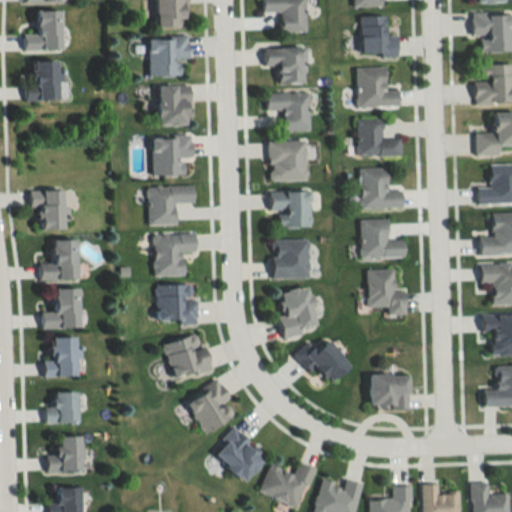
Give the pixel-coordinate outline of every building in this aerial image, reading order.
[(153,0),(153,25),(184,25),(184,0),(153,0)] [(258,0),(259,12),(279,11),(279,33),(303,32),(302,0),(258,0)] [(21,50),(58,50),(58,10),(34,10),(34,34),(21,34),(21,50)] [(510,11),(468,12),(469,36),(477,36),(477,52),(511,52),(510,11)] [(357,16),(358,55),(394,55),(394,37),(383,37),(383,16),(357,16)] [(145,36),(146,76),(179,75),(179,59),(186,59),(185,36),(145,36)] [(275,83),(302,83),(302,47),(262,47),(262,65),(275,65),(275,83)] [(56,60),(31,60),(31,83),(23,83),(23,100),(56,100),(56,60)] [(511,63),(471,64),(472,103),(511,103),(511,63)] [(353,68),(354,108),(396,107),(396,90),(383,90),(383,67),(353,68)] [(156,126),(188,126),(187,85),(155,86),(156,126)] [(263,110),(279,110),(279,131),(306,131),(306,92),(262,92),(263,110)] [(471,154),(496,154),(496,145),(511,145),(511,111),(491,112),(491,133),(471,133),(471,154)] [(354,155),(397,156),(398,138),(379,138),(379,120),(354,120),(354,155)] [(189,157),(189,135),(148,136),(149,175),(182,174),(181,157),(189,157)] [(265,141),(265,181),(303,181),(303,141),(265,141)] [(511,163),(486,164),(486,186),(474,187),(474,204),(511,202),(511,163)] [(356,208),(399,208),(399,189),(385,189),(385,168),(356,168),(356,208)] [(144,186),(144,224),(173,224),(173,202),(191,202),(190,185),(144,186)] [(61,228),(61,189),(26,189),(26,207),(37,207),(37,228),(61,228)] [(275,227),(307,227),(307,190),(267,190),(267,211),(275,211),(275,227)] [(476,236),(476,254),(511,252),(511,211),(488,212),(488,236),(476,236)] [(356,219),(356,258),(401,257),(401,239),(384,239),(384,219),(356,219)] [(180,275),(180,252),(192,252),(192,233),(150,234),(150,275),(180,275)] [(37,279),(74,278),(73,239),(49,239),(49,262),(36,262),(37,279)] [(269,278),(306,278),(306,239),(269,239),(269,278)] [(488,304),(511,303),(511,262),(476,263),(476,282),(488,282),(488,304)] [(363,270),(364,306),(384,305),(385,314),(402,314),(402,291),(391,291),(390,269),(363,270)] [(193,323),(193,284),(154,284),(154,323),(193,323)] [(39,328),(77,327),(76,287),(51,288),(52,311),(39,311),(39,328)] [(273,292),(281,336),(314,330),(306,287),(273,292)] [(511,355),(511,313),(479,313),(479,334),(489,334),(489,355),(511,355)] [(210,369),(199,332),(160,343),(171,381),(210,369)] [(40,359),(40,376),(75,376),(75,336),(49,337),(49,359),(40,359)] [(293,352),(324,385),(347,364),(323,338),(312,348),(305,341),(293,352)] [(481,407),(511,405),(511,364),(492,365),(493,389),(480,389),(481,407)] [(367,374),(367,407),(405,407),(405,374),(367,374)] [(182,401),(203,434),(235,413),(214,380),(182,401)] [(42,422),(75,422),(75,392),(51,392),(51,406),(42,406),(42,422)] [(233,427),(210,451),(241,481),(264,457),(233,427)] [(44,471),(79,471),(79,436),(54,436),(54,454),(44,454),(44,471)] [(268,464),(256,491),(295,508),(312,468),(296,461),(291,474),(268,464)] [(352,511),(359,483),(342,479),(340,485),(319,479),(310,511),(352,511)] [(467,482),(468,511),(504,511),(504,493),(484,494),(484,482),(467,482)] [(418,484),(418,511),(456,511),(456,493),(435,493),(435,484),(418,484)] [(406,511),(407,486),(389,486),(389,499),(366,499),(365,511),(406,511)] [(77,511),(78,487),(50,487),(49,511),(77,511)]
